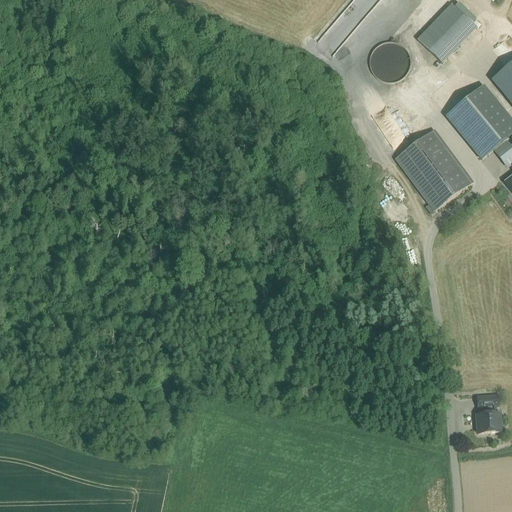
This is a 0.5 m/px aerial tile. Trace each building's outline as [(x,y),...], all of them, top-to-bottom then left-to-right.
[(346,71),(400,6),(393,0),(353,0),(316,46),(346,71)] [(452,6),(417,41),(429,52),(463,17),(452,6)] [(463,17),(429,52),(442,66),(477,30),(463,17)] [(408,72),(410,64),(408,56),(404,50),(397,45),(390,44),(382,45),(375,50),(371,56),(369,64),(371,72),(375,78),(382,83),(390,84),(397,83),(404,79),(408,72)] [(511,66),(492,83),(511,109),(511,66)] [(394,123),(369,85),(358,92),(383,131),(394,123)] [(511,131),(479,92),(447,119),(482,162),(493,153),(493,152),(504,144),(506,142),(511,136),(511,131)] [(379,155),(391,146),(381,132),(369,140),(379,155)] [(434,133),(396,161),(434,213),(472,185),(434,133)] [(511,154),(504,144),(493,152),(493,153),(502,163),(511,155),(511,154)] [(506,169),(511,164),(511,155),(502,163),(506,169)] [(498,398),(478,399),(479,409),(495,408),(499,408),(498,398)] [(495,408),(480,409),(480,417),(476,418),(478,436),(501,434),(499,416),(495,416),(495,408)]
